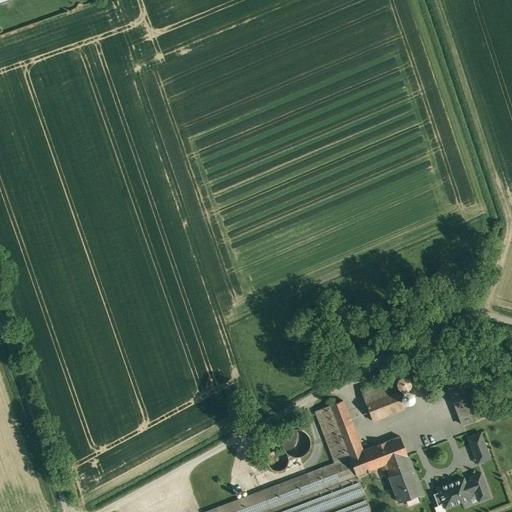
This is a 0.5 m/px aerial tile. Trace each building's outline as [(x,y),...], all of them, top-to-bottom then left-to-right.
[(486,416),(468,368),(444,377),(462,425),(486,416)] [(411,385),(409,375),(399,377),(401,387),(411,385)] [(396,389),(364,402),(372,421),(404,409),(396,389)] [(370,511),(356,475),(384,464),(407,456),(400,436),(362,450),(343,400),(315,411),(335,463),(205,511),(370,511)] [(288,434),(282,442),(285,450),(280,448),(273,449),(268,453),(266,460),(268,467),(273,471),(280,472),(287,469),(290,463),(290,457),(291,458),(300,459),(308,453),(310,443),(306,435),(297,431),(288,434)] [(490,459),(481,433),(468,438),(477,464),(490,459)] [(407,456),(384,464),(399,502),(423,493),(419,482),(418,483),(407,456)] [(472,504),(491,497),(481,471),(468,476),(470,480),(465,482),(463,478),(438,488),(439,492),(434,494),(437,504),(443,502),(445,507),(469,498),(472,504)]
